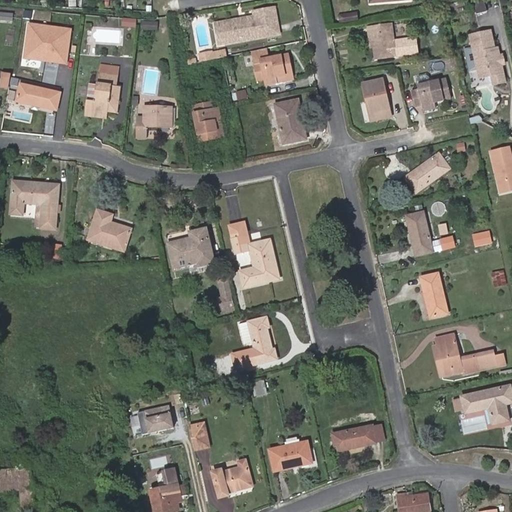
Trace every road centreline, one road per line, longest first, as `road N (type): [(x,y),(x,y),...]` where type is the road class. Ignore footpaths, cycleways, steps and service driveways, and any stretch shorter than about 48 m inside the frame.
road 1 (residential): [(280,167),(169,179),(66,149),(0,143)]
road 2 (residential): [(280,167),(321,343),(382,328)]
road 3 (residential): [(382,328),(345,152)]
road 4 (residential): [(345,152),(311,0)]
road 5 (residential): [(410,472),(382,328)]
road 6 (residential): [(410,472),(289,511)]
